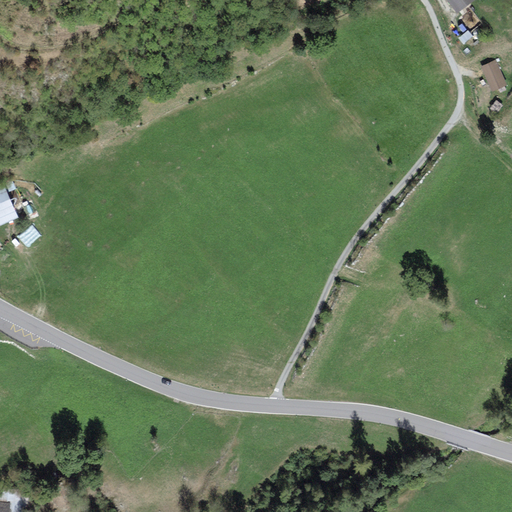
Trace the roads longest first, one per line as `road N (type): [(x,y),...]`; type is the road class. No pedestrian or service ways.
road 1 (tertiary): [(511,454),(392,416),(174,392),(0,308)]
road 2 (track): [(276,406),(349,247),(456,110),(457,79),(424,0)]
